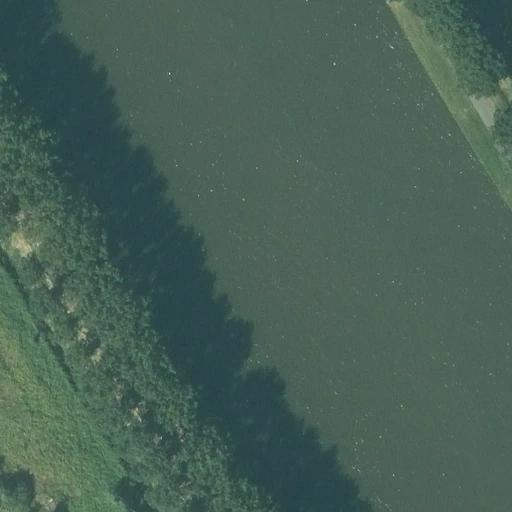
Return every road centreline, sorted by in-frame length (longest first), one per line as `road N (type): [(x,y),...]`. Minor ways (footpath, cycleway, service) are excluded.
road 1 (unclassified): [(0,168),(207,511)]
road 2 (track): [(101,511),(0,350)]
road 3 (unclassified): [(511,154),(422,0)]
